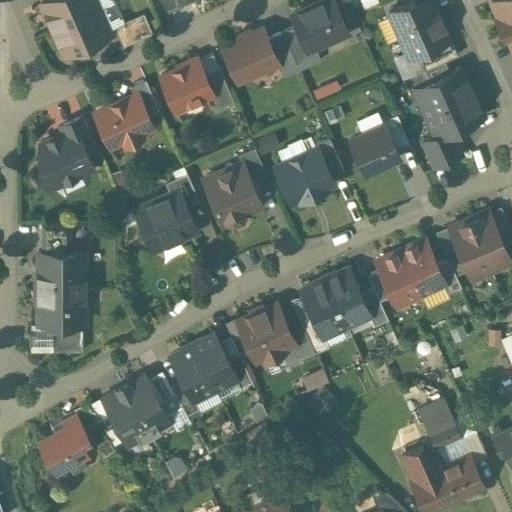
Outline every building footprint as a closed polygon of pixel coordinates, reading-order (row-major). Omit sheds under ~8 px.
[(42,0),(40,1),(52,27),(99,6),(96,0),(42,0)] [(333,0),(319,0),(291,13),(296,23),(307,48),(314,45),(347,30),(333,0)] [(431,0),(420,0),(416,2),(415,0),(409,0),(388,10),(407,54),(416,50),(448,36),(447,35),(431,0)] [(511,0),(491,0),(498,15),(496,16),(497,17),(498,16),(503,26),(511,21),(511,0)] [(99,6),(52,27),(63,52),(83,43),(84,44),(84,43),(90,41),(91,41),(90,40),(111,31),(99,6)] [(145,15),(116,28),(123,44),(152,31),(145,15)] [(511,21),(503,26),(507,36),(506,37),(506,38),(507,37),(511,47),(511,21)] [(307,48),(296,23),(281,30),(296,62),(317,52),(314,45),(307,48)] [(262,26),(221,43),(237,79),(276,62),(277,61),(266,36),(262,26)] [(296,62),(281,30),(266,36),(277,61),(276,62),(280,69),(296,62)] [(448,36),(416,50),(424,68),(457,53),(448,34),(447,35),(448,36)] [(196,55),(185,60),(186,62),(160,73),(161,76),(159,80),(162,87),(167,88),(174,105),(193,96),(198,98),(211,92),(212,92),(204,73),(196,55)] [(429,79),(413,86),(435,134),(435,135),(451,128),(483,114),(461,65),(429,79)] [(219,66),(204,73),(212,92),(211,92),(217,107),(233,99),(219,66)] [(424,68),(408,75),(413,86),(429,79),(424,68)] [(145,78),(129,84),(134,93),(137,92),(147,113),(158,107),(145,78)] [(134,93),(94,111),(109,144),(122,138),(125,143),(141,136),(138,131),(152,125),(147,113),(137,92),(134,93)] [(396,112),(381,119),(382,122),(384,122),(394,145),(408,139),(396,112)] [(82,114),(59,124),(62,131),(40,141),(38,151),(43,161),(40,162),(39,177),(50,185),(92,166),(84,148),(95,143),(82,114)] [(382,122),(349,137),(363,170),(398,154),(394,145),(384,122),(382,122)] [(451,128),(435,135),(435,134),(421,140),(432,165),(462,152),(451,128)] [(328,135),(314,141),(315,146),(316,145),(329,174),(343,168),(328,135)] [(266,173),(254,145),(237,153),(240,160),(242,159),(248,174),(254,177),(255,178),(266,173)] [(315,146),(275,164),(291,200),(298,196),(299,198),(326,186),(325,184),(332,181),(329,174),(316,145),(315,146)] [(240,160),(202,177),(222,220),(226,218),(232,220),(242,216),(244,210),(261,203),(256,192),(258,186),(255,178),(254,177),(248,174),(242,159),(240,160)] [(186,171),(168,179),(173,190),(178,187),(183,198),(196,193),(186,171)] [(173,190),(134,207),(149,240),(160,244),(192,229),(189,223),(191,217),(183,198),(178,187),(173,190)] [(500,204),(489,209),(497,228),(508,224),(500,204)] [(472,214),(464,218),(464,219),(448,226),(466,268),(469,275),(510,258),(507,251),(503,242),(497,228),(489,209),(473,215),(472,214)] [(69,221),(41,221),(41,249),(69,249),(69,221)] [(447,224),(435,230),(444,249),(456,244),(448,226),(447,224)] [(424,235),(399,247),(420,292),(443,281),(445,281),(436,262),(424,235)] [(511,237),(503,242),(507,251),(511,248),(511,237)] [(399,247),(375,258),(391,292),(394,299),(402,295),(408,297),(420,292),(399,247)] [(41,249),(37,249),(37,285),(83,285),(83,271),(81,269),(81,249),(69,249),(41,249)] [(450,264),(447,257),(436,262),(445,281),(443,281),(447,290),(460,284),(455,273),(450,264)] [(462,259),(450,264),(455,273),(466,268),(462,259)] [(348,265),(324,276),(346,323),(368,312),(369,312),(360,291),(348,265)] [(379,267),(367,273),(373,286),(378,298),(391,292),(379,267)] [(346,323),(324,276),(300,286),(313,313),(322,334),(323,333),(346,323)] [(83,285),(37,285),(37,321),(52,321),(81,321),(81,301),(83,299),(83,285)] [(373,286),(360,291),(369,312),(368,312),(373,323),(387,317),(378,298),(373,286)] [(275,300),(236,318),(254,358),(262,354),(265,359),(283,351),(280,346),(287,343),(294,339),(287,325),(275,300)] [(322,334),(313,313),(300,319),(315,350),(328,344),(323,333),(322,334)] [(315,350),(300,319),(287,325),(294,339),(287,343),(295,359),(315,350)] [(81,321),(52,321),(52,349),(81,349),(81,321)] [(511,328),(499,334),(510,360),(501,364),(510,384),(511,383),(511,328)] [(225,354),(213,331),(191,342),(214,386),(235,376),(236,375),(225,354)] [(214,386),(191,342),(169,353),(181,377),(192,397),(193,397),(214,386)] [(251,378),(237,349),(225,354),(236,375),(235,376),(239,384),(251,378)] [(146,374),(138,378),(136,375),(122,383),(150,433),(159,427),(159,425),(171,419),(167,412),(160,398),(155,390),(155,391),(146,374)] [(181,377),(170,383),(174,390),(182,404),(186,412),(197,406),(193,397),(192,397),(181,377)] [(122,383),(109,390),(111,393),(103,398),(116,423),(124,437),(128,443),(139,436),(140,438),(150,433),(122,383)] [(315,409),(335,400),(328,385),(308,394),(315,409)] [(174,390),(160,398),(167,412),(182,404),(174,390)] [(443,396),(418,408),(427,428),(452,417),(443,396)] [(90,409),(85,399),(73,406),(75,410),(84,426),(98,418),(93,408),(90,409)] [(58,414),(48,420),(53,428),(36,437),(54,469),(66,462),(72,472),(87,463),(81,453),(88,450),(81,438),(89,434),(84,426),(75,410),(61,418),(58,414)] [(467,410),(452,417),(460,435),(461,437),(476,430),(467,410)] [(452,417),(427,428),(435,447),(436,447),(460,435),(452,417)] [(116,423),(106,428),(114,442),(124,437),(116,423)] [(511,425),(491,435),(499,452),(505,450),(511,464),(511,463),(511,425)] [(106,435),(96,441),(103,453),(113,447),(106,435)] [(460,435),(436,447),(438,452),(428,457),(422,443),(401,452),(412,476),(410,477),(422,503),(432,507),(483,485),(468,452),(467,452),(461,437),(460,435)] [(291,463),(264,475),(273,495),(280,492),(284,500),(304,491),(291,463)] [(408,511),(386,489),(372,495),(378,509),(380,508),(381,511),(408,511)] [(273,495),(237,511),(289,511),(284,500),(280,492),(273,495)]
